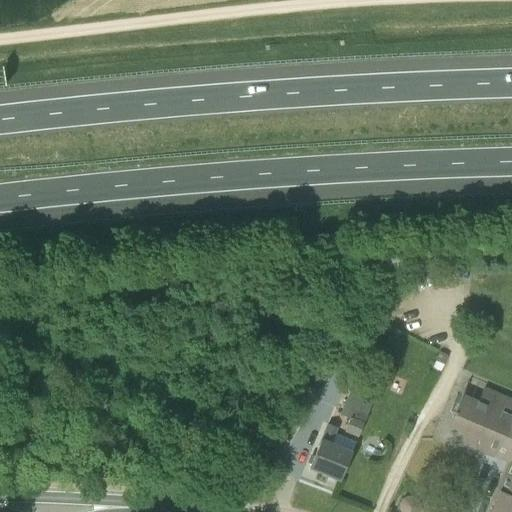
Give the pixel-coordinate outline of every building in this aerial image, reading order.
[(387,326),(380,324),(377,332),(384,334),(387,326)] [(448,355),(439,351),(430,372),(439,376),(448,355)] [(461,442),(496,457),(500,447),(511,418),(511,399),(468,381),(449,425),(465,432),(461,442)] [(511,418),(500,447),(496,457),(511,463),(499,490),(511,495),(511,418)] [(350,419),(345,431),(358,436),(363,424),(350,419)] [(351,453),(330,444),(337,428),(328,424),(321,440),(309,467),(340,480),(351,453)] [(511,511),(511,495),(499,490),(490,511),(511,511)] [(406,498),(402,501),(398,505),(398,511),(418,511),(419,506),(416,502),(412,499),(406,498)]
